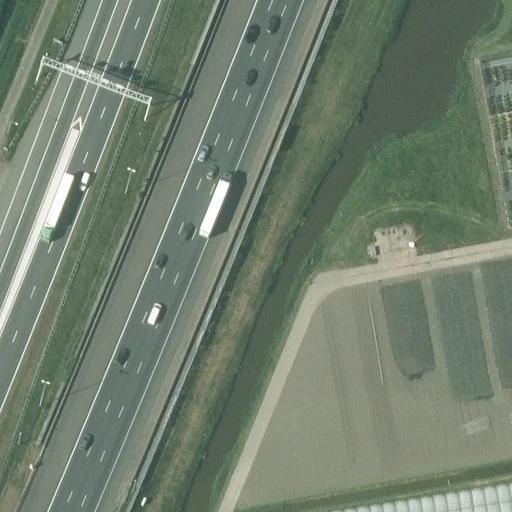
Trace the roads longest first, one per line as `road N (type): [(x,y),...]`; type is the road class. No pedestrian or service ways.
road 1 (motorway): [(72,511),(281,0)]
road 2 (motorway): [(149,0),(0,367)]
road 3 (motorway): [(112,0),(0,300)]
